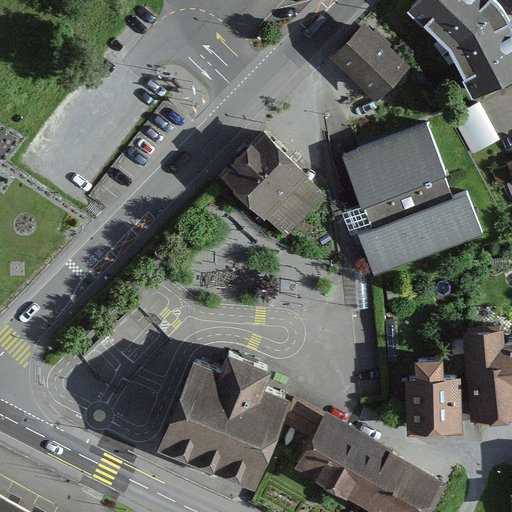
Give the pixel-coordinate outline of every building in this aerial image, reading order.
[(501,0),(421,0),(411,12),(456,46),(479,95),(511,77),(511,14),(509,6),(501,0)] [(372,21),(342,52),(390,98),(420,67),(372,21)] [(456,113),(474,151),(501,138),(482,100),(456,113)] [(429,125),(348,157),(365,200),(346,208),(371,271),(472,231),(429,125)] [(322,179),(275,127),(232,166),(280,218),(322,179)] [(367,269),(355,270),(359,306),(371,304),(367,269)] [(511,323),(478,325),(482,414),(511,413),(511,323)] [(228,370),(197,357),(163,440),(258,478),(292,395),(267,385),(276,362),(237,347),(228,370)] [(426,374),(413,374),(415,426),(470,425),(469,371),(456,372),(455,355),(426,355),(426,374)] [(396,445),(332,411),(305,460),(369,494),(396,445)] [(396,445),(369,494),(401,511),(431,511),(452,475),(396,445)] [(0,511),(43,511),(0,489),(0,511)]
